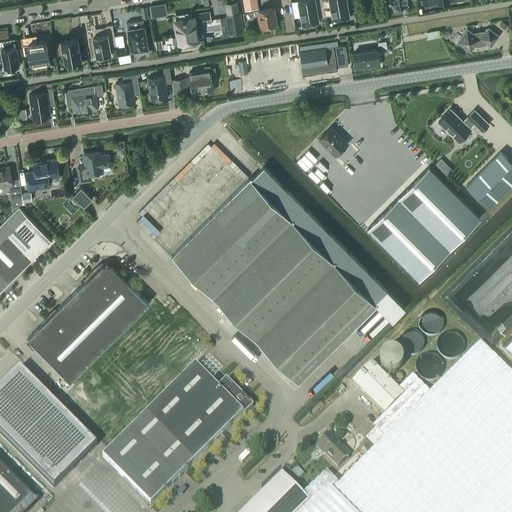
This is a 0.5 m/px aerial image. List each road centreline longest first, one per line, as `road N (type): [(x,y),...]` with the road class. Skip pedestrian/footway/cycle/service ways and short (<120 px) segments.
road 1 (residential): [(0,86),(511,3)]
road 2 (unclassified): [(181,511),(272,416),(272,394),(259,372),(96,229)]
road 3 (tertiary): [(191,130),(215,108),(511,62)]
road 4 (tertiary): [(0,143),(177,114),(191,130)]
road 5 (unclassified): [(96,229),(191,130)]
road 6 (unclassified): [(0,327),(96,229)]
